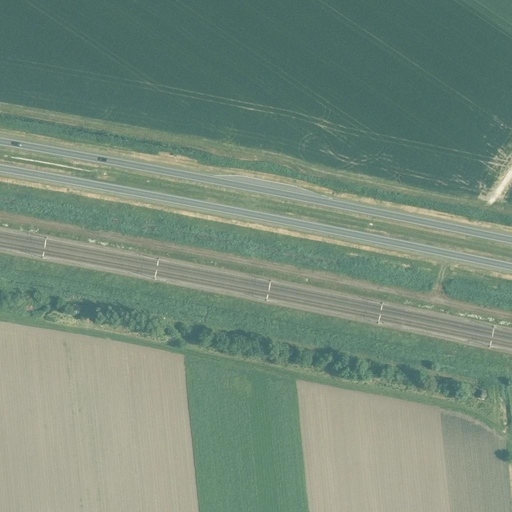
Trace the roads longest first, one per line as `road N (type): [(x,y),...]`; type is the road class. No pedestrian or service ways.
road 1 (track): [(0,216),(511,318)]
road 2 (trunk): [(511,241),(0,143)]
road 3 (trunk): [(0,169),(511,267)]
